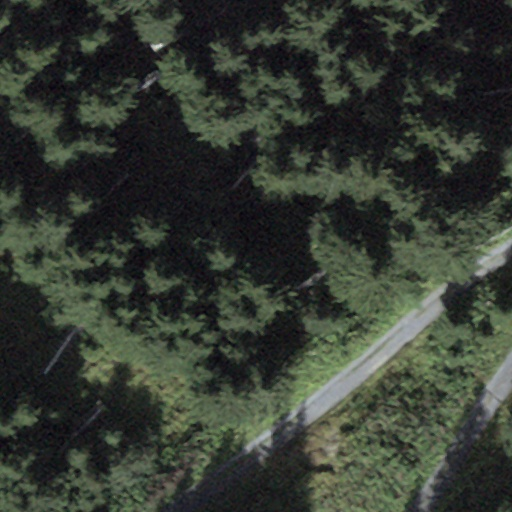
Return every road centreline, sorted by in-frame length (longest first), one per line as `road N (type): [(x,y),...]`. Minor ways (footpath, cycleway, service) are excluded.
road 1 (track): [(511,249),(459,281),(176,511)]
road 2 (track): [(415,511),(511,369)]
